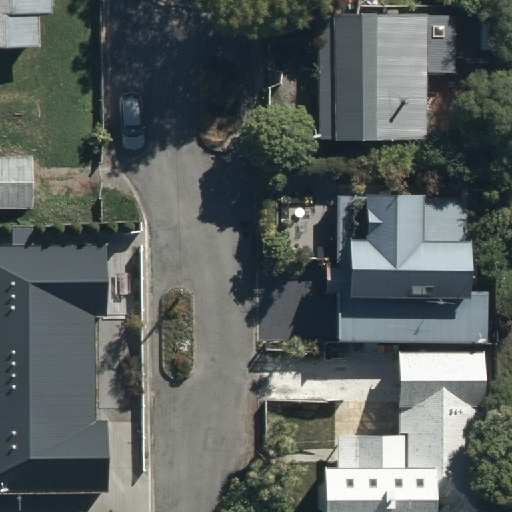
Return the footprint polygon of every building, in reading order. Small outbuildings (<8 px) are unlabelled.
[(45,0),(0,0),(0,62),(47,62),(45,0)] [(455,19),(317,22),(321,148),(426,145),(425,80),(456,79),(455,19)] [(33,161),(0,160),(0,214),(32,215),(33,161)] [(340,204),(339,353),(484,354),(484,298),(470,298),(471,205),(340,204)] [(0,255),(0,501),(107,501),(106,439),(94,439),(93,325),(105,325),(105,255),(0,255)] [(480,511),(480,362),(398,362),(398,446),(336,446),(336,477),(318,477),(318,511),(480,511)]
